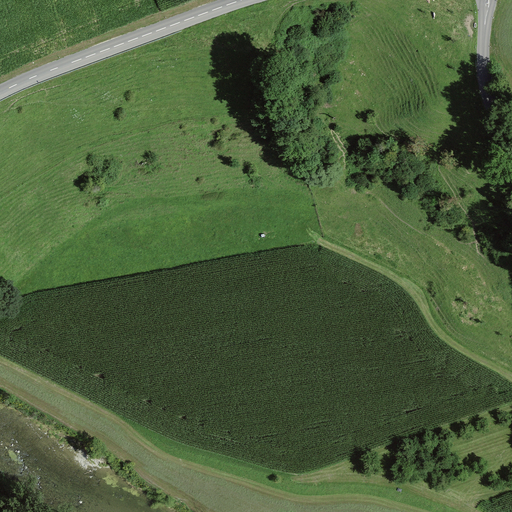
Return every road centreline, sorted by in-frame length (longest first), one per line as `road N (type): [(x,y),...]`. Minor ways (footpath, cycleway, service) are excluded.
road 1 (tertiary): [(0,93),(243,0)]
road 2 (unclassified): [(511,148),(485,72),(488,0)]
